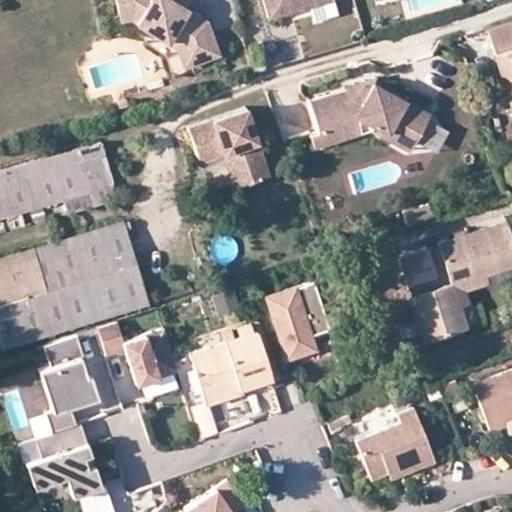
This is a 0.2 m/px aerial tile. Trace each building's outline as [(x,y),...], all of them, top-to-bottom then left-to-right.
[(117,0),(122,17),(132,15),(138,20),(144,13),(159,25),(153,32),(175,50),(181,70),(218,54),(209,19),(198,23),(188,17),(193,8),(186,4),(188,0),(117,0)] [(266,0),(271,16),(312,5),(328,0),(266,0)] [(340,13),(336,0),(328,0),(312,5),(316,20),(340,13)] [(209,17),(193,8),(188,17),(198,23),(209,19),(209,17)] [(138,20),(153,32),(159,25),(144,13),(138,20)] [(511,22),(489,30),(511,99),(511,22)] [(372,81),(374,76),(345,83),(349,87),(355,92),(369,88),(372,81)] [(360,125),(370,123),(413,145),(429,114),(372,81),(369,88),(355,92),(349,87),(310,99),(320,131),(341,125),(344,117),(356,114),(360,125)] [(198,157),(223,151),(235,184),(266,173),(245,106),(188,125),(198,157)] [(311,133),(314,145),(369,130),(409,152),(413,145),(370,123),(360,125),(356,114),(344,117),(341,125),(320,131),(311,133)] [(112,179),(101,140),(0,169),(0,211),(18,207),(43,199),(65,193),(89,185),(112,179)] [(406,213),(410,224),(433,216),(430,205),(406,213)] [(466,325),(460,304),(453,280),(486,270),(511,262),(511,236),(506,219),(439,240),(440,242),(427,246),(426,244),(399,253),(406,280),(409,279),(413,292),(410,293),(425,338),(466,325)] [(148,299),(123,220),(0,257),(0,338),(2,344),(148,299)] [(471,300),(467,288),(490,281),(486,270),(453,280),(460,304),(471,300)] [(310,333),(329,327),(314,279),(267,294),(286,355),(314,346),(310,333)] [(233,291),(213,297),(218,311),(237,306),(233,291)] [(249,314),(204,327),(206,334),(185,341),(201,391),(238,379),(240,383),(268,374),(249,314)] [(116,320),(97,326),(105,353),(123,348),(135,383),(176,370),(162,327),(122,340),(116,320)] [(53,429),(76,422),(70,403),(93,395),(80,354),(84,353),(77,332),(49,341),(55,362),(40,367),(53,408),(47,410),(53,429)] [(511,370),(473,386),(489,430),(503,423),(502,419),(511,414),(511,370)] [(201,391),(204,401),(242,390),(240,383),(238,379),(201,391)] [(396,412),(399,422),(356,439),(370,477),(388,470),(403,465),(406,471),(432,460),(411,406),(396,412)] [(350,421),(347,413),(327,420),(330,429),(350,421)] [(511,429),(511,414),(502,419),(503,423),(507,432),(511,429)] [(86,440),(80,420),(76,422),(53,429),(37,434),(43,453),(25,459),(32,482),(64,472),(70,493),(99,483),(89,451),(79,454),(76,444),(86,440)] [(388,470),(391,477),(406,471),(403,465),(388,470)] [(111,511),(115,511),(164,501),(160,484),(124,492),(121,478),(105,482),(111,511)] [(233,511),(232,510),(243,502),(228,480),(187,507),(189,511),(233,511)]
